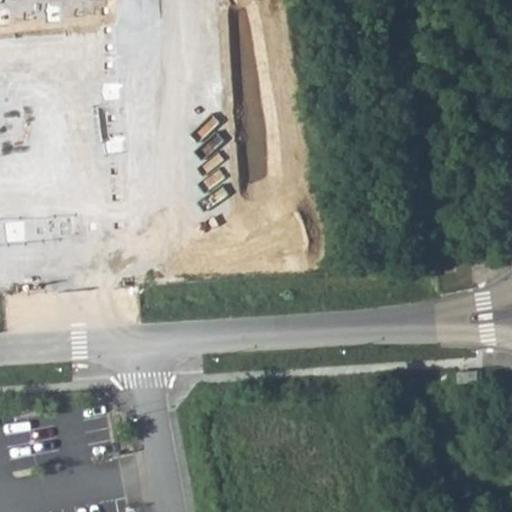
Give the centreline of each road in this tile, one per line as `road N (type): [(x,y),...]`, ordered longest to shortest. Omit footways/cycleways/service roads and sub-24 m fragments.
road 1 (unclassified): [(143,343),(418,322)]
road 2 (unclassified): [(143,343),(173,511)]
road 3 (unclassified): [(0,352),(143,343)]
